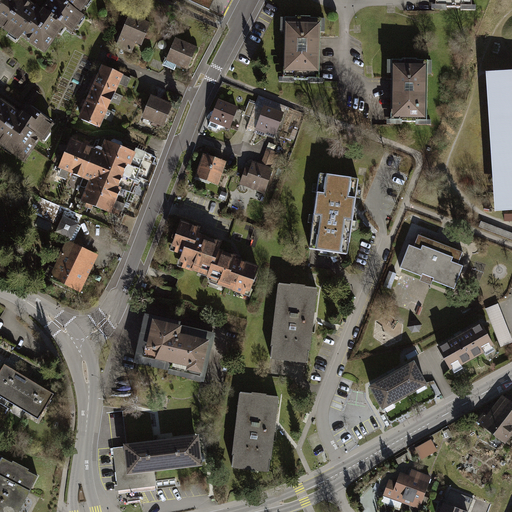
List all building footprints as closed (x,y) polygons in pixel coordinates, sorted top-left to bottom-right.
[(0,23),(23,39),(43,8),(30,0),(6,0),(0,10),(0,23)] [(91,0),(48,0),(43,8),(23,39),(45,53),(63,26),(70,31),(91,0)] [(183,0),(209,12),(214,0),(183,0)] [(427,0),(427,12),(473,12),(472,0),(427,0)] [(129,16),(116,49),(134,56),(148,24),(129,16)] [(277,89),(323,90),(324,17),(279,16),(277,89)] [(196,52),(168,38),(157,59),(186,73),(196,52)] [(388,136),(439,138),(440,63),(390,61),(388,136)] [(94,83),(116,93),(124,76),(101,67),(94,83)] [(511,72),(484,76),(495,213),(511,212),(511,72)] [(109,110),(116,93),(94,83),(86,100),(109,110)] [(102,127),(109,110),(86,100),(79,117),(102,127)] [(145,126),(169,137),(180,110),(156,100),(145,126)] [(210,126),(230,136),(241,111),(221,101),(210,126)] [(286,114),(260,104),(248,134),(274,144),(286,114)] [(51,122),(27,106),(18,120),(0,107),(0,145),(24,162),(51,122)] [(77,173),(88,146),(72,139),(61,166),(77,173)] [(135,165),(140,151),(109,139),(104,152),(135,165)] [(93,179),(104,152),(88,146),(77,173),(93,179)] [(130,176),(135,165),(104,152),(99,163),(130,176)] [(193,183),(213,188),(220,162),(201,157),(193,183)] [(94,177),(125,189),(130,176),(99,163),(94,177)] [(265,200),(276,173),(252,164),(241,191),(265,200)] [(309,249),(348,254),(358,180),(320,175),(309,249)] [(120,201),(125,189),(94,177),(93,179),(89,189),(120,201)] [(120,201),(89,189),(84,201),(115,213),(120,201)] [(77,237),(83,212),(38,200),(34,214),(61,221),(58,232),(77,237)] [(182,264),(209,274),(220,243),(221,238),(198,230),(201,223),(181,216),(170,247),(182,251),(179,258),(184,259),(182,264)] [(461,255),(417,240),(403,278),(448,294),(461,255)] [(48,281),(78,295),(97,255),(67,241),(48,281)] [(238,250),(220,243),(209,274),(219,277),(217,281),(245,291),(247,286),(250,288),(259,262),(236,254),(238,250)] [(270,357),(307,362),(316,288),(279,284),(270,357)] [(511,339),(502,302),(489,306),(499,345),(511,341),(511,339)] [(132,365),(166,374),(178,327),(144,318),(132,365)] [(433,347),(450,379),(493,355),(476,323),(433,347)] [(178,327),(166,374),(199,383),(211,336),(178,327)] [(364,387),(379,413),(424,387),(409,361),(364,387)] [(0,372),(0,394),(13,374),(3,367),(0,372)] [(0,395),(0,402),(7,407),(24,380),(14,374),(0,395)] [(8,407),(18,414),(35,387),(25,381),(8,407)] [(18,414),(28,420),(45,394),(35,387),(18,414)] [(233,466),(269,471),(278,396),(242,392),(233,466)] [(478,433),(506,451),(511,441),(511,408),(500,401),(478,433)] [(147,481),(204,473),(199,436),(112,447),(118,491),(147,487),(147,481)] [(423,457),(439,448),(433,437),(417,445),(423,457)] [(0,462),(0,511),(24,511),(39,481),(0,462)] [(383,503),(412,511),(417,511),(425,488),(391,477),(383,503)] [(440,511),(468,511),(474,499),(449,490),(440,511)]
